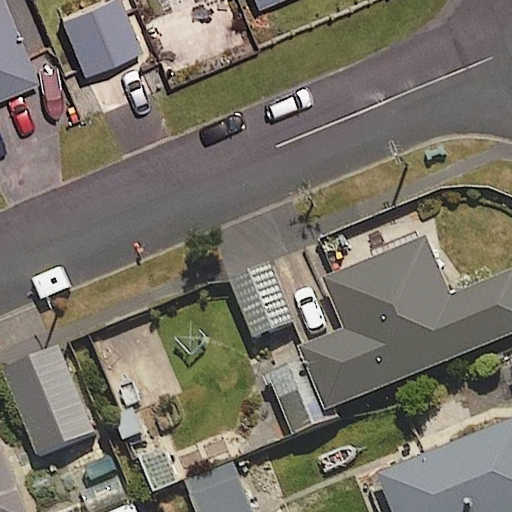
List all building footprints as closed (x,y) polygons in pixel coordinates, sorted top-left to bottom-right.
[(0,0),(0,103),(37,88),(0,0)] [(255,0),(260,10),(285,0),(255,0)] [(139,57),(117,4),(64,25),(85,78),(139,57)] [(511,268),(451,294),(426,235),(328,276),(349,326),(304,345),(330,407),(511,331),(511,268)] [(291,323),(270,261),(231,275),(253,336),(291,323)] [(92,430),(58,346),(4,368),(38,452),(92,430)] [(331,420),(303,357),(265,373),(293,437),(331,420)] [(511,511),(511,418),(379,472),(395,511),(511,511)] [(0,511),(26,511),(0,445),(0,511)] [(250,511),(232,466),(186,484),(197,511),(250,511)] [(126,477),(83,494),(90,511),(102,511),(135,499),(126,477)] [(138,511),(134,501),(109,511),(138,511)]
